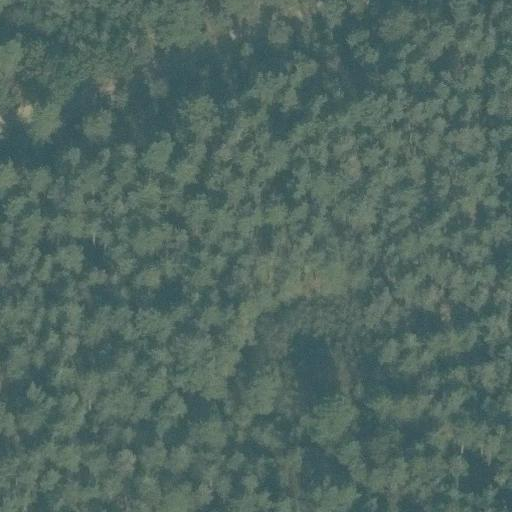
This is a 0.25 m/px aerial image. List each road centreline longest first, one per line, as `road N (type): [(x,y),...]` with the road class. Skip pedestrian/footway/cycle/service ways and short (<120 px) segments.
road 1 (track): [(511,445),(0,472)]
road 2 (track): [(0,114),(326,0)]
